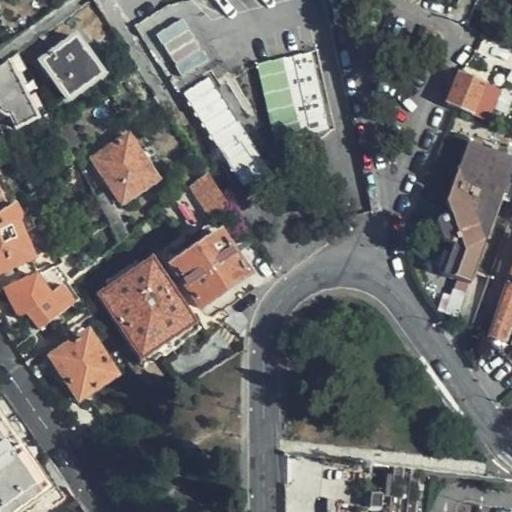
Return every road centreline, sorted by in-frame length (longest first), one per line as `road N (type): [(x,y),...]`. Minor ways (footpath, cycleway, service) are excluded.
road 1 (tertiary): [(264,511),(262,346),(275,303),(315,270),(370,271)]
road 2 (residential): [(390,186),(455,42),(450,26),(391,0)]
road 3 (tertiary): [(370,271),(403,299),(511,453)]
road 4 (tertiary): [(0,357),(110,511)]
road 5 (residential): [(349,0),(380,154)]
road 6 (trunk): [(122,511),(0,482)]
